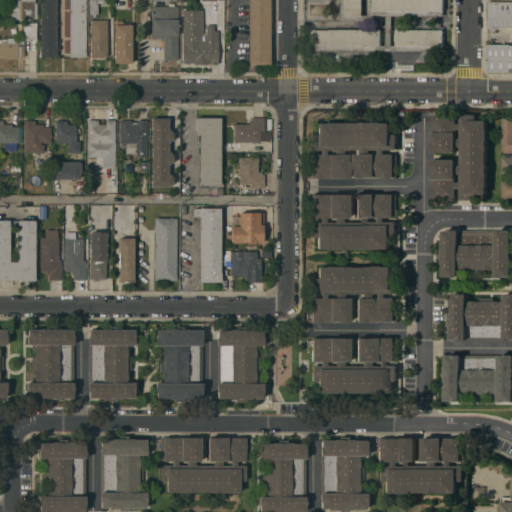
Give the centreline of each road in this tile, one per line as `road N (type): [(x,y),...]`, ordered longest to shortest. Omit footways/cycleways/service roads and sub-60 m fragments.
road 1 (tertiary): [(511,91),(0,89)]
road 2 (residential): [(16,419),(425,420),(511,434)]
road 3 (residential): [(290,0),(288,309)]
road 4 (residential): [(288,309),(0,309)]
road 5 (residential): [(425,420),(423,217)]
